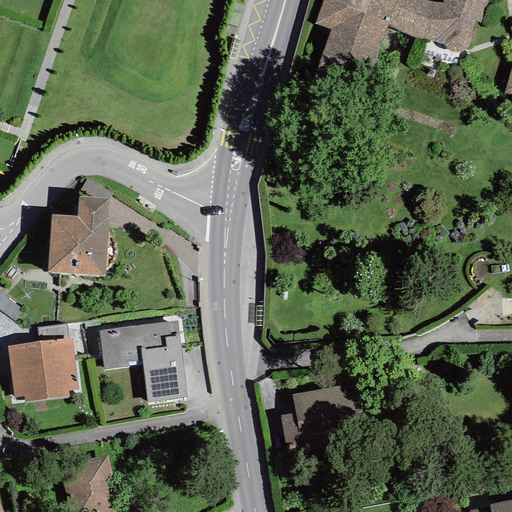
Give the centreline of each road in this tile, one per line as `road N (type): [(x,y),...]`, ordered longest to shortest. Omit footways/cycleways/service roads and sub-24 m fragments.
road 1 (tertiary): [(250,511),(222,291),(227,214)]
road 2 (residential): [(227,214),(82,160),(57,173),(0,240)]
road 3 (tertiary): [(227,214),(283,0)]
